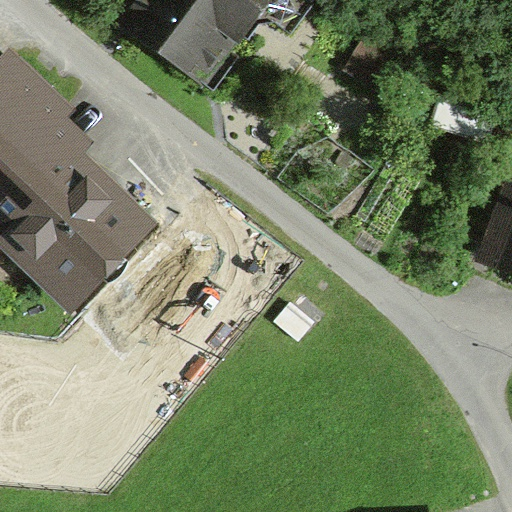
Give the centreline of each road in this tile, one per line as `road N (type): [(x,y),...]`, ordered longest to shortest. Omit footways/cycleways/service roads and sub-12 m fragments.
road 1 (residential): [(26,0),(163,133),(449,333)]
road 2 (residential): [(449,333),(511,461)]
